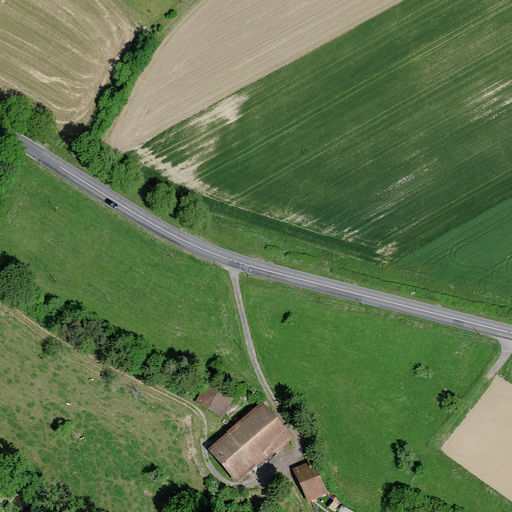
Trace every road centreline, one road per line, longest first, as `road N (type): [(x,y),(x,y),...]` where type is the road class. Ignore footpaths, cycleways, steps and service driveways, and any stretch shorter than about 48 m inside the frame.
road 1 (secondary): [(511,333),(217,254),(0,125)]
road 2 (track): [(235,260),(238,304),(260,376),(302,444),(252,490)]
